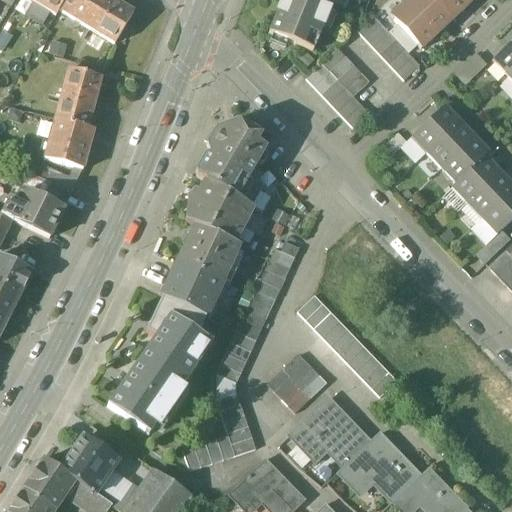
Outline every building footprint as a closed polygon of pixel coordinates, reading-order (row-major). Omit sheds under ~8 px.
[(64,0),(23,0),(54,18),(57,13),(64,0)] [(132,16),(106,0),(64,0),(57,13),(113,47),(132,16)] [(333,0),(282,0),(267,37),(311,55),(333,0)] [(452,23),(430,0),(409,0),(405,4),(436,37),(452,23)] [(467,8),(459,0),(430,0),(452,23),(467,8)] [(459,0),(467,8),(475,0),(459,0)] [(436,37),(405,4),(389,19),(397,28),(416,48),(420,52),(436,37)] [(372,19),(356,34),(363,42),(380,27),(372,19)] [(380,27),(363,42),(371,51),(388,36),(380,27)] [(416,48),(397,28),(388,36),(395,44),(403,52),(407,57),(416,48)] [(388,36),(371,51),(379,59),(395,44),(388,36)] [(491,64),(505,50),(494,39),(475,57),(486,68),(491,64)] [(511,73),(511,43),(505,50),(491,64),(506,80),(511,73)] [(395,44),(379,59),(387,67),(403,52),(395,44)] [(345,60),(337,52),(321,67),(329,75),(345,60)] [(403,52),(387,67),(395,76),(411,61),(407,57),(403,52)] [(411,61),(395,76),(403,84),(419,69),(411,61)] [(329,75),(321,67),(305,82),(352,132),(368,117),(352,100),(345,92),(337,84),(329,75)] [(353,69),(337,84),(345,92),(361,77),(353,69)] [(100,81),(67,72),(53,123),(86,131),(91,111),(92,111),(95,101),(94,100),(100,81)] [(361,77),(345,92),(352,100),(368,85),(361,77)] [(443,110),(410,141),(425,157),(458,126),(443,110)] [(86,131),(53,123),(43,162),(81,173),(92,133),(86,131)] [(236,125),(213,132),(204,148),(214,153),(206,167),(203,166),(198,167),(193,175),(195,179),(204,184),(250,211),(263,188),(248,180),(264,151),(251,144),(256,136),(236,125)] [(458,126),(425,157),(440,173),(473,141),(458,126)] [(396,137),(377,156),(385,164),(405,145),(396,137)] [(473,141),(440,173),(455,188),(484,161),(488,157),(473,141)] [(484,161),(455,188),(450,192),(465,208),(498,176),(484,161)] [(71,183),(52,173),(46,184),(66,194),(71,183)] [(511,190),(498,176),(465,208),(480,223),(511,192),(511,190)] [(15,187),(5,182),(2,190),(12,195),(15,187)] [(250,211),(204,184),(198,196),(193,194),(187,202),(186,208),(190,209),(184,221),(184,225),(193,229),(231,247),(250,211)] [(511,222),(511,192),(480,223),(495,239),(511,222)] [(62,211),(26,193),(18,207),(7,201),(0,215),(0,217),(11,223),(48,241),(62,211)] [(0,236),(3,238),(11,223),(0,217),(0,236)] [(231,247),(193,229),(177,265),(220,285),(237,250),(231,247)] [(459,326),(371,232),(347,254),(435,348),(459,326)] [(298,252),(283,245),(279,255),(293,261),(298,252)] [(274,253),(270,263),(288,272),(293,261),(279,255),(274,253)] [(511,262),(504,255),(487,272),(495,280),(511,264),(511,262)] [(31,275),(0,258),(0,288),(19,298),(31,275)] [(270,263),(264,274),(284,282),(288,272),(270,263)] [(511,264),(495,280),(503,289),(511,280),(511,264)] [(220,285),(177,265),(161,301),(204,321),(220,285)] [(264,274),(259,284),(279,293),(284,282),(264,274)] [(511,280),(503,289),(511,297),(511,296),(511,280)] [(279,293),(259,284),(254,295),(274,304),(279,293)] [(19,298),(0,288),(0,318),(6,322),(19,298)] [(274,304),(254,295),(249,305),(269,314),(274,304)] [(322,307),(313,299),(296,315),(304,324),(322,307)] [(138,363),(180,391),(212,344),(198,335),(204,321),(161,301),(149,326),(155,330),(149,338),(153,341),(138,363)] [(269,314),(249,305),(244,315),(264,324),(269,314)] [(330,316),(322,307),(304,324),(313,332),(330,316)] [(264,324),(244,315),(240,325),(260,334),(264,324)] [(338,325),(330,316),(313,332),(321,341),(338,325)] [(260,334),(240,325),(235,335),(255,345),(260,334)] [(346,333),(338,325),(321,341),(329,350),(346,333)] [(355,342),(346,333),(329,350),(338,358),(355,342)] [(235,335),(215,379),(235,388),(255,345),(235,335)] [(363,350),(355,342),(338,358),(346,367),(363,350)] [(371,359),(363,350),(346,367),(354,376),(371,359)] [(511,425),(511,380),(484,352),(461,374),(511,425)] [(298,358),(282,373),(289,381),(305,365),(298,358)] [(380,368),(371,359),(354,376),(363,384),(380,368)] [(187,396),(180,391),(138,363),(106,409),(148,438),(154,429),(161,434),(187,396)] [(305,365),(289,381),(296,388),(312,372),(305,365)] [(388,376),(380,368),(363,384),(371,393),(388,376)] [(312,372),(296,388),(303,395),(319,380),(312,372)] [(273,396),(289,381),(282,373),(266,389),(273,396)] [(396,385),(388,376),(371,393),(379,401),(396,385)] [(319,380),(303,395),(310,402),(325,387),(319,380)] [(289,381),(273,396),(280,403),(296,388),(289,381)] [(296,388),(280,403),(287,410),(303,395),(296,388)] [(303,395),(287,410),(294,417),(310,402),(303,395)] [(236,396),(215,404),(227,439),(182,454),(189,475),(255,453),(236,396)] [(326,403),(288,439),(308,460),(321,447),(343,470),(368,446),(326,403)] [(343,470),(336,477),(355,497),(371,481),(394,504),(418,481),(376,438),(368,446),(343,470)] [(81,441),(58,474),(76,487),(94,499),(98,493),(116,465),(81,441)] [(58,474),(42,463),(22,493),(49,511),(52,511),(66,492),(70,495),(76,487),(58,474)] [(293,511),(302,504),(263,463),(227,498),(241,511),(254,500),(265,511),(293,511)] [(183,511),(192,500),(153,473),(136,498),(141,501),(156,511),(183,511)] [(464,511),(427,473),(418,481),(394,504),(391,507),(395,511),(415,511),(417,510),(418,511),(464,511)] [(94,499),(76,487),(70,495),(68,499),(68,500),(84,511),(108,511),(110,510),(94,499)] [(114,504),(110,510),(113,511),(118,511),(130,496),(123,491),(114,504)] [(49,511),(22,493),(8,511),(49,511)] [(114,504),(98,493),(94,499),(110,510),(114,504)] [(130,496),(118,511),(133,511),(141,501),(136,498),(134,499),(130,496)] [(156,511),(141,501),(133,511),(156,511)]
